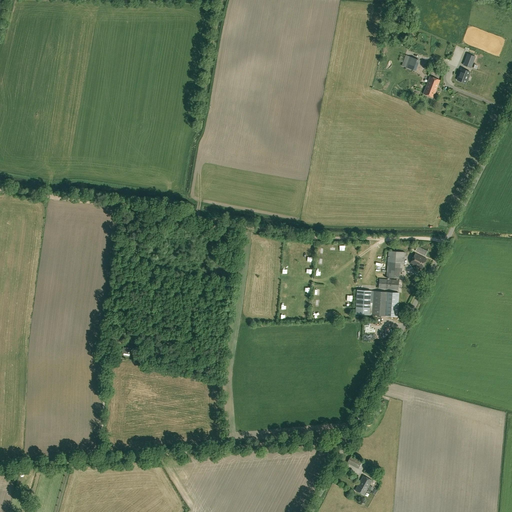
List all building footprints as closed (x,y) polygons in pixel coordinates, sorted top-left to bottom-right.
[(466,58),(465,60),(470,62),(468,67),(467,66),(471,68),(473,62),(472,62),(474,56),(468,54),(466,58)] [(410,57),(406,67),(416,71),(420,60),(410,57)] [(470,72),(461,69),(456,80),(465,84),(467,79),(465,79),(466,76),(468,77),(470,72)] [(434,98),(440,80),(430,76),(423,94),(434,98)] [(427,251),(418,246),(415,251),(425,256),(427,251)] [(388,256),(386,277),(399,278),(401,263),(405,263),(405,252),(389,251),(388,256)] [(415,253),(410,263),(422,269),(427,259),(415,253)] [(409,267),(404,269),(406,275),(412,273),(409,267)] [(379,279),(379,288),(398,289),(399,281),(379,279)] [(357,290),(355,314),(370,315),(371,291),(357,290)] [(397,316),(398,293),(374,291),(372,315),(397,316)] [(138,344),(139,336),(132,335),(131,343),(138,344)] [(123,346),(123,352),(124,352),(124,353),(130,354),(131,347),(123,346)] [(358,468),(363,461),(352,455),(348,462),(358,468)] [(372,481),(363,476),(355,490),(364,495),(372,481)]
